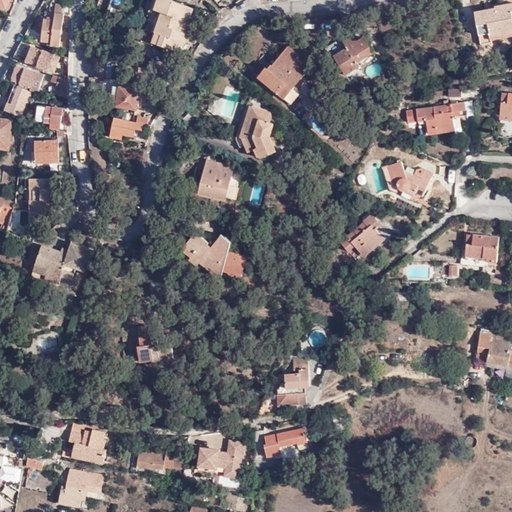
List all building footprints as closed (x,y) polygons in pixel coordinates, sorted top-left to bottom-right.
[(169,0),(160,0),(157,10),(154,9),(152,17),(148,29),(157,33),(154,43),(165,47),(166,47),(181,53),(184,43),(186,43),(189,34),(186,33),(188,27),(193,29),(196,19),(192,17),(194,9),(169,0)] [(157,10),(160,0),(154,0),(149,16),(152,17),(154,9),(157,10)] [(490,36),(511,32),(511,14),(511,11),(511,3),(496,6),(496,8),(475,12),(481,44),(491,42),(491,40),(490,36)] [(53,19),(48,19),(45,18),(42,41),(52,43),(52,46),(61,47),(65,14),(62,14),(64,5),(57,4),(55,20),(53,19)] [(41,35),(30,29),(27,35),(37,41),(41,35)] [(157,33),(148,29),(143,42),(165,50),(166,47),(165,47),(154,43),(157,33)] [(357,41),(364,37),(360,29),(336,44),(329,48),(334,55),(347,47),(343,41),(353,35),(357,41)] [(374,53),(364,37),(357,41),(353,35),(343,41),(347,47),(334,55),(346,75),(361,66),(359,62),(374,53)] [(22,43),(18,50),(30,55),(27,62),(57,73),(62,59),(27,46),(22,43)] [(271,70),(290,46),(289,44),(269,68),(271,70)] [(301,55),(290,46),(271,70),(269,68),(267,67),(260,76),(286,98),(297,85),(312,66),(300,56),(301,55)] [(99,54),(90,54),(90,63),(98,64),(99,54)] [(113,78),(114,64),(98,64),(98,78),(113,78)] [(37,92),(38,92),(45,75),(18,65),(15,73),(7,70),(4,76),(33,87),(32,90),(37,92)] [(55,94),(69,99),(69,81),(60,77),(55,94)] [(116,106),(120,86),(112,85),(110,105),(116,106)] [(300,88),(297,85),(286,98),(293,104),(301,94),(300,90),(300,88)] [(29,90),(15,86),(5,110),(23,117),(33,93),(29,92),(29,90)] [(140,89),(120,86),(116,106),(136,109),(140,89)] [(511,93),(509,93),(508,103),(502,102),(501,114),(511,115),(511,93)] [(452,104),(426,108),(426,112),(418,113),(419,122),(428,120),(429,130),(455,127),(454,116),(453,111),(460,110),(467,110),(466,101),(452,103),(452,104)] [(274,124),(270,123),(272,116),(272,113),(269,111),(248,105),(237,138),(242,149),(249,146),(251,150),(256,148),(260,155),(263,156),(276,151),(270,137),(274,124)] [(54,107),(52,123),(62,125),(64,109),(54,107)] [(13,121),(0,118),(0,148),(9,150),(13,121)] [(116,118),(113,131),(133,136),(135,127),(142,129),(142,125),(116,118)] [(428,120),(419,122),(421,135),(429,134),(429,130),(428,120)] [(59,163),(58,141),(37,142),(38,163),(59,163)] [(209,160),(202,190),(201,192),(226,199),(234,167),(209,160)] [(417,170),(415,175),(414,178),(407,175),(406,171),(402,161),(383,167),(390,187),(398,191),(400,189),(415,196),(417,193),(424,196),(435,173),(423,168),(417,170)] [(57,188),(61,188),(61,179),(32,179),(31,223),(39,223),(45,218),(45,210),(57,210),(57,202),(57,188)] [(0,213),(1,210),(11,213),(14,203),(0,197),(0,213)] [(365,221),(348,235),(350,239),(344,245),(359,262),(365,257),(363,254),(361,251),(381,234),(377,228),(373,224),(378,220),(372,213),(363,220),(365,221)] [(378,220),(373,224),(377,228),(382,224),(379,220),(378,220)] [(220,283),(224,271),(242,276),(245,266),(249,264),(246,256),(229,251),(231,243),(221,235),(212,247),(208,244),(209,242),(196,232),(193,232),(193,237),(183,249),(192,256),(189,260),(197,266),(200,262),(212,272),(211,275),(220,283)] [(361,251),(363,254),(383,237),(381,234),(361,251)] [(350,239),(348,235),(347,236),(341,241),(344,245),(350,239)] [(500,238),(474,235),(473,244),(468,244),(467,255),(463,255),(462,264),(497,268),(500,238)] [(70,255),(62,252),(45,246),(39,265),(51,269),(48,279),(49,279),(59,283),(61,277),(71,281),(76,267),(86,271),(94,251),(74,243),(71,251),(70,255)] [(51,269),(39,265),(34,277),(47,282),(49,279),(48,279),(51,269)] [(411,301),(410,291),(393,292),(394,302),(411,301)] [(173,360),(172,347),(160,349),(160,345),(157,332),(150,332),(150,326),(140,327),(141,346),(139,347),(140,362),(153,361),(153,362),(173,360)] [(511,338),(494,334),(482,333),(477,360),(489,362),(511,366),(511,338)] [(193,342),(184,334),(178,339),(187,348),(193,342)] [(59,354),(49,356),(50,365),(60,363),(59,354)] [(282,382),(280,389),(279,404),(307,403),(306,387),(311,387),(310,358),(305,358),(294,359),(295,374),(287,375),(287,382),(282,382)] [(487,366),(511,371),(511,366),(489,362),(487,366)] [(346,417),(345,412),(334,414),(336,430),(343,429),(341,418),(346,417)] [(96,429),(97,429),(97,425),(87,423),(76,422),(74,431),(85,434),(86,430),(94,432),(95,429),(96,429)] [(300,443),(300,444),(310,443),(307,428),(267,436),(268,444),(266,444),(269,457),(283,454),(282,446),(300,443)] [(90,456),(105,460),(107,450),(105,449),(107,439),(105,439),(107,432),(97,429),(96,429),(95,429),(94,432),(86,430),(85,434),(74,431),(71,441),(78,443),(77,449),(91,453),(90,456)] [(1,431),(0,435),(0,438),(15,441),(16,434),(1,431)] [(34,442),(56,447),(57,443),(35,438),(34,442)] [(229,453),(221,453),(220,453),(220,454),(214,454),(215,450),(202,448),(200,466),(218,469),(218,466),(227,467),(227,470),(241,472),(244,443),(231,441),(229,453)] [(104,463),(105,460),(90,456),(91,453),(77,449),(75,456),(104,463)] [(133,470),(163,475),(164,470),(139,466),(141,450),(137,449),(133,470)] [(170,462),(170,460),(171,452),(159,450),(158,452),(141,450),(139,466),(164,470),(165,461),(170,462)] [(43,462),(30,459),(29,466),(41,469),(43,462)] [(174,468),(175,460),(170,460),(170,462),(165,461),(164,470),(163,475),(168,476),(169,467),(174,468)] [(186,469),(187,463),(175,460),(174,468),(186,469)] [(34,470),(29,469),(28,477),(44,480),(45,475),(34,473),(34,470)] [(63,484),(62,492),(81,496),(83,496),(84,490),(88,491),(101,493),(104,476),(71,469),(68,485),(63,484)] [(81,496),(62,492),(60,503),(81,507),(82,500),(83,496),(81,496)] [(235,494),(235,496),(228,494),(226,500),(234,502),(233,508),(242,511),(246,496),(235,494)] [(192,511),(207,511),(209,508),(195,503),(192,511)]
